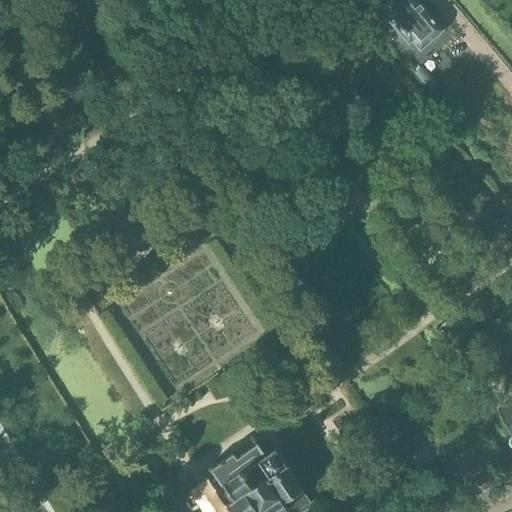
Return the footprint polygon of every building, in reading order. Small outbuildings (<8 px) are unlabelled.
[(425,9),(419,2),(417,0),(379,0),(378,1),(387,11),(384,14),(386,16),(409,42),(412,40),(421,49),(427,44),(443,30),(438,24),(425,9)] [(339,51),(360,36),(349,19),(327,34),(339,51)] [(511,446),(511,402),(499,409),(511,435),(510,437),(509,439),(509,442),(510,444),(511,446)] [(268,456),(259,443),(239,457),(236,453),(212,469),(223,484),(224,483),(235,499),(228,504),(232,511),(283,511),(289,509),(285,503),(304,489),(288,465),(289,465),(278,449),(268,456)] [(315,511),(317,511),(320,511),(322,509),(323,506),(322,503),(321,501),(319,499),(316,499),(313,500),(312,501),(310,504),(311,510),(314,511),(315,511)]
